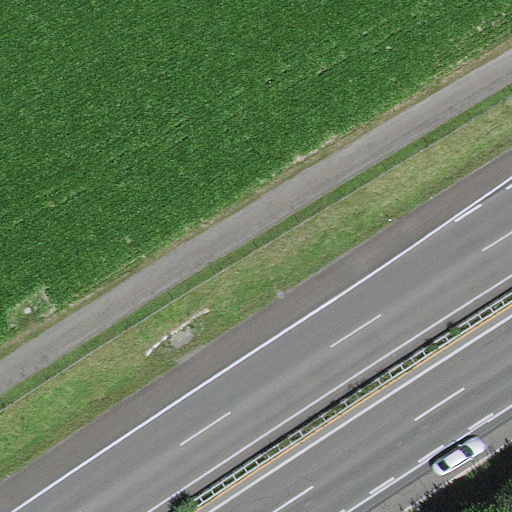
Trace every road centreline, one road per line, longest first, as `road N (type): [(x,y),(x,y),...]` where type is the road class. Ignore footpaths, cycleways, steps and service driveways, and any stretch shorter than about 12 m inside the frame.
road 1 (residential): [(511,67),(0,380)]
road 2 (motorway): [(511,232),(80,511)]
road 3 (motorway): [(274,511),(511,358)]
